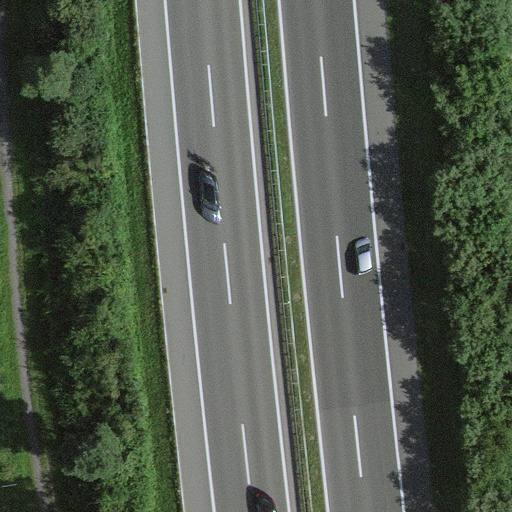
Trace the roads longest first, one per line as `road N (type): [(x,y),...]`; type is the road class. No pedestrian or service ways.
road 1 (motorway): [(209,0),(254,511)]
road 2 (motorway): [(367,511),(322,0)]
road 3 (track): [(46,511),(0,77)]
